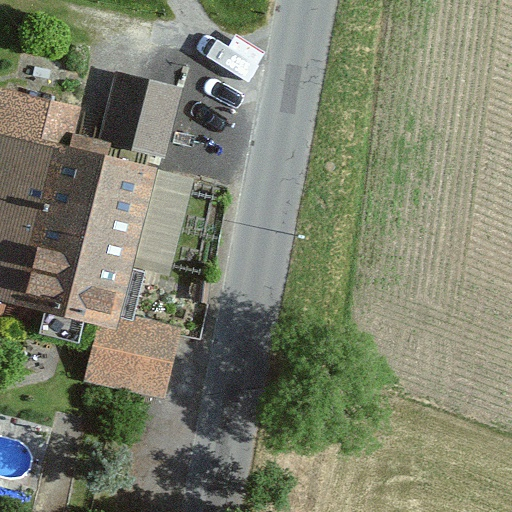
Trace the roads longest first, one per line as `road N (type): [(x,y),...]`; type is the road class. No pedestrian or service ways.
road 1 (tertiary): [(214,511),(312,0)]
road 2 (track): [(0,2),(219,54)]
